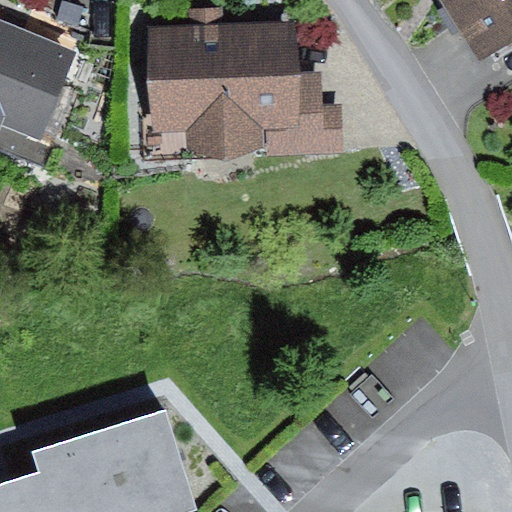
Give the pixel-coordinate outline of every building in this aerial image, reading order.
[(479,61),(511,39),(511,0),(439,0),(445,8),(438,12),(453,36),(460,32),(479,61)] [(65,3),(59,19),(78,27),(85,11),(65,3)] [(267,158),(343,151),(343,106),(323,108),(323,75),(301,75),(296,23),(225,26),(224,8),(188,9),(189,27),(147,29),(153,131),(187,130),(189,155),(228,160),(266,148),(267,158)] [(83,51),(0,17),(0,129),(2,124),(46,142),(83,51)] [(183,511),(197,508),(167,412),(36,452),(42,474),(0,487),(0,511),(183,511)]
